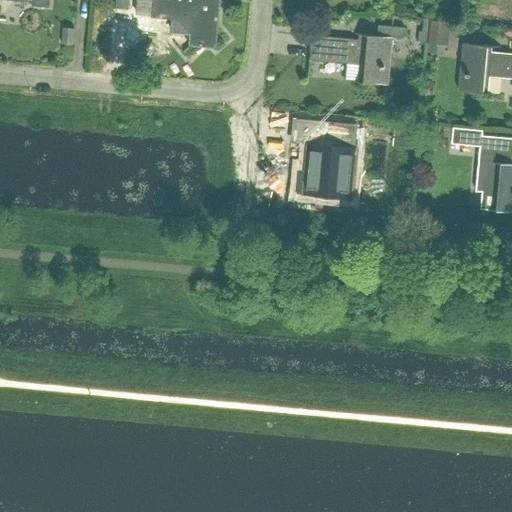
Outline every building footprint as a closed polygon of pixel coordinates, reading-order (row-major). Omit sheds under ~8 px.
[(117,0),(117,9),(130,10),(130,0),(117,0)] [(154,0),(153,17),(182,19),(193,32),(191,45),(217,48),(221,0),(154,0)] [(389,85),(393,37),(405,38),(406,28),(380,26),(379,35),(354,32),(354,34),(364,35),(364,39),(312,35),(310,61),(361,65),(359,81),(350,80),(349,81),(389,85)] [(64,28),(63,44),(74,45),(75,29),(64,28)] [(511,78),(511,53),(493,51),(493,47),(503,48),(503,46),(464,43),(460,91),(499,95),(499,93),(489,92),(490,77),(511,78)] [(293,118),(292,132),(310,134),(306,173),(300,173),(298,192),(351,197),(358,124),(293,118)] [(511,137),(482,135),(483,130),(453,127),(452,143),(481,146),(477,191),(496,192),(494,207),(484,206),(484,208),(511,210),(511,162),(509,162),(511,139),(511,137)]
